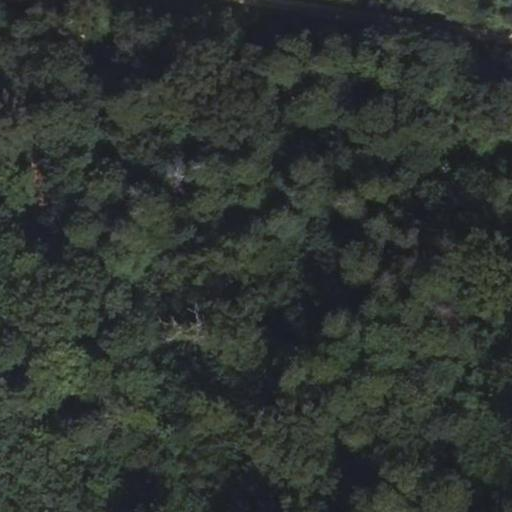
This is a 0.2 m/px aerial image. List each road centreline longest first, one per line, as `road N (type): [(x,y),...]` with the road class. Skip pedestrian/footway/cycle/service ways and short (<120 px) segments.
road 1 (track): [(144,511),(13,0)]
road 2 (track): [(253,0),(511,37)]
